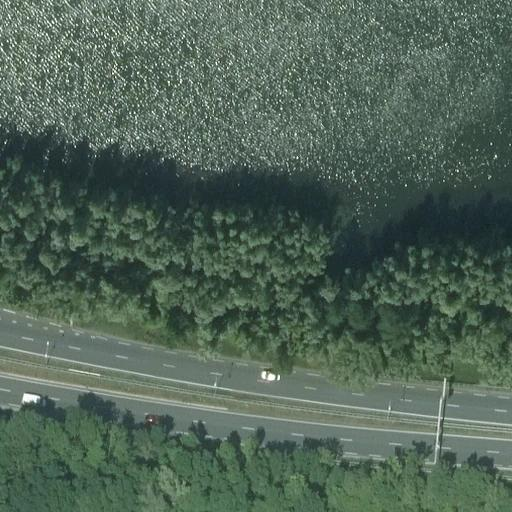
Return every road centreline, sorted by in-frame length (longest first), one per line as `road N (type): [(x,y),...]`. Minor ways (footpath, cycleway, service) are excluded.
road 1 (trunk): [(511,411),(257,381),(0,332)]
road 2 (trunk): [(0,390),(301,436),(511,453)]
